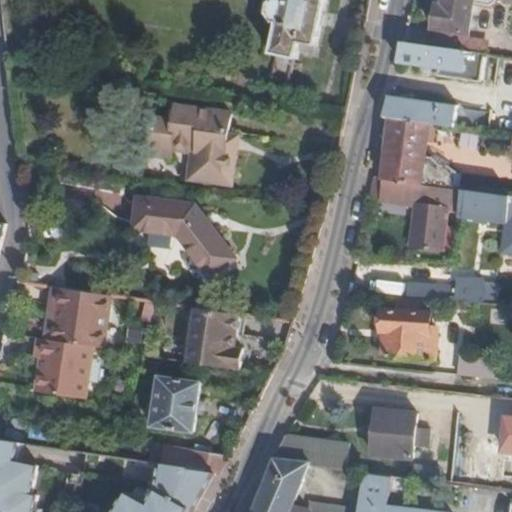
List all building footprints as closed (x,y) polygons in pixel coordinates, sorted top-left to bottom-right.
[(326,0),(278,0),(272,5),(270,12),(275,22),(280,23),(274,52),(298,56),(302,41),(316,44),(326,0)] [(439,7),(433,47),(469,52),(476,6),(491,7),(498,3),(498,0),(445,0),(444,7),(439,7)] [(469,52),(433,47),(404,42),(399,60),(443,67),(442,74),(481,81),(485,55),(469,52)] [(387,116),(391,117),(432,123),(457,127),(460,108),(391,97),(387,116)] [(174,120),(159,118),(154,155),(172,157),(173,149),(193,152),(190,178),(232,184),(239,137),(228,135),(231,113),(179,106),(178,113),(175,112),(174,120)] [(391,117),(382,180),(454,190),(456,176),(448,168),(437,167),(432,160),(427,159),(432,123),(391,117)] [(446,208),(461,210),(464,191),(454,190),(382,180),(376,179),(371,197),(417,204),(410,247),(440,251),(440,248),(443,228),(446,208)] [(511,197),(464,191),(461,210),(460,217),(504,222),(499,253),(511,254),(511,197)] [(196,205),(140,197),(135,228),(179,234),(210,276),(235,258),(196,205)] [(443,228),(440,248),(455,250),(458,230),(443,228)] [(511,255),(499,255),(499,270),(511,270),(511,255)] [(64,276),(22,269),(19,281),(54,287),(62,288),(64,276)] [(408,282),(407,297),(456,301),(458,286),(408,282)] [(54,287),(51,308),(58,309),(54,338),(94,344),(105,345),(112,295),(62,288),(54,287)] [(58,309),(51,308),(46,337),(54,338),(58,309)] [(196,308),(190,363),(240,370),(243,348),(235,346),(239,314),(196,308)] [(431,313),(384,309),(381,332),(386,332),(384,354),(437,359),(441,328),(430,327),(431,313)] [(87,398),(94,344),(54,338),(46,337),(40,336),(37,358),(43,359),(39,391),(87,398)] [(462,359),(460,376),(493,380),(496,362),(462,359)] [(201,384),(162,378),(155,424),(195,430),(201,384)] [(419,414),(379,410),(373,454),(413,459),(415,446),(430,448),(433,429),(417,427),(419,414)] [(310,463),(346,468),(351,443),(288,434),(275,458),(310,463)] [(26,443),(0,439),(0,511),(38,511),(42,495),(36,494),(43,466),(23,462),(26,443)] [(193,452),(191,469),(215,473),(221,473),(230,457),(193,452)] [(275,458),(254,511),(360,511),(360,509),(313,504),(312,509),(294,502),(310,463),(275,458)] [(192,511),(215,473),(191,469),(161,464),(157,492),(149,505),(129,494),(118,511),(192,511)] [(421,511),(390,508),(394,477),(366,474),(360,511),(421,511)]
